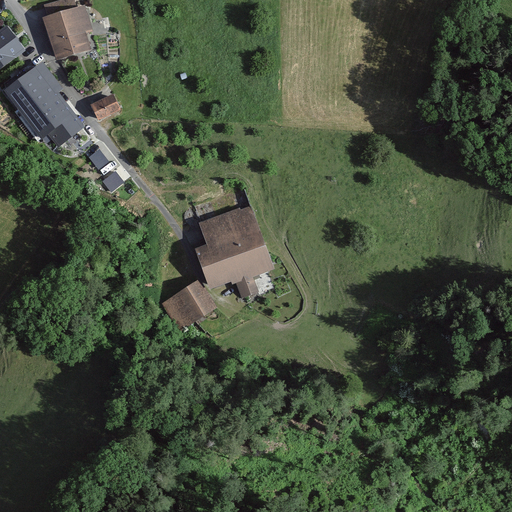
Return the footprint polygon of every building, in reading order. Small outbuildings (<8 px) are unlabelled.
[(74,0),(62,0),(45,5),(50,20),(47,21),(59,60),(88,51),(83,34),(92,31),(85,7),(77,9),(74,0)] [(0,71),(27,53),(9,27),(0,33),(0,71)] [(61,92),(41,66),(7,92),(44,141),(50,137),(59,149),(83,131),(56,96),(61,92)] [(115,97),(93,108),(100,122),(122,112),(115,97)] [(89,156),(104,174),(114,165),(99,148),(89,156)] [(103,179),(112,191),(125,181),(116,169),(103,179)] [(272,263),(252,209),(202,228),(210,250),(202,252),(215,286),(236,278),(244,300),(259,294),(254,281),(261,278),(257,269),(272,263)] [(197,286),(180,296),(197,324),(214,314),(197,286)]
